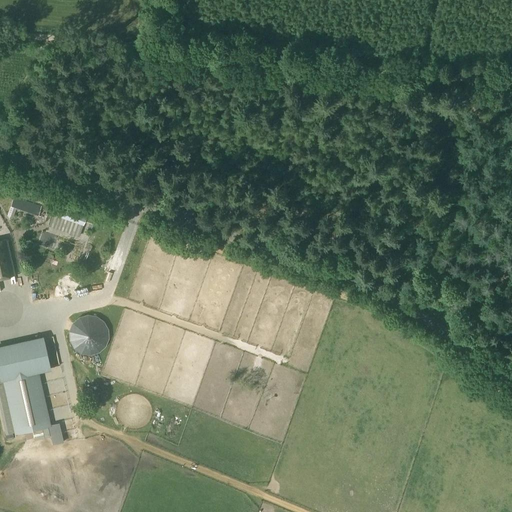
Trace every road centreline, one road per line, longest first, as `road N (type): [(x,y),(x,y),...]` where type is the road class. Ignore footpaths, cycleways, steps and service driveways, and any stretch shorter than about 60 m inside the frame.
road 1 (unclassified): [(511,376),(362,283),(0,156)]
road 2 (track): [(511,80),(52,36)]
